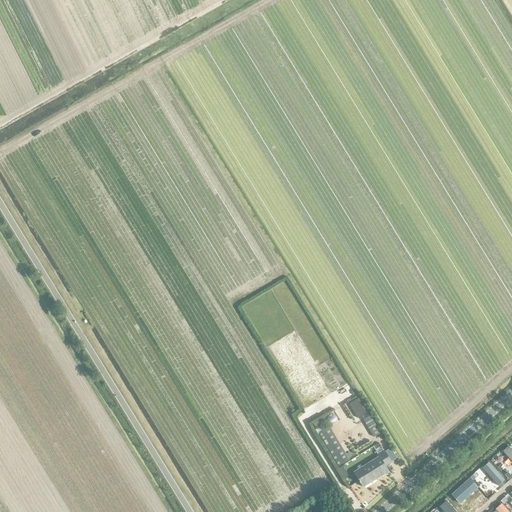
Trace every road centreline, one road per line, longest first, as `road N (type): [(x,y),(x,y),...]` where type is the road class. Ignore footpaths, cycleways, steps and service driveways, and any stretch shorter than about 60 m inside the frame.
road 1 (unclassified): [(189,511),(0,202)]
road 2 (tertiary): [(379,511),(511,393)]
